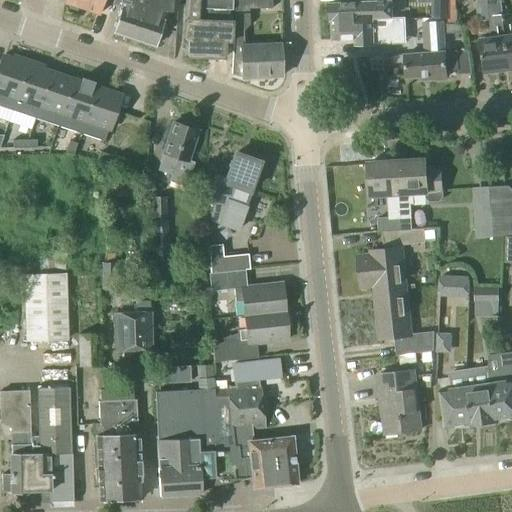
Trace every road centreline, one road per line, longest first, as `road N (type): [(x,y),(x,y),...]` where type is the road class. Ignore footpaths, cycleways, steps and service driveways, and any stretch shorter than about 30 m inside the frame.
road 1 (tertiary): [(341,499),(305,124)]
road 2 (residential): [(305,124),(0,22)]
road 3 (residential): [(305,124),(511,108)]
road 4 (residential): [(341,499),(511,477)]
road 5 (tertiary): [(305,124),(300,0)]
